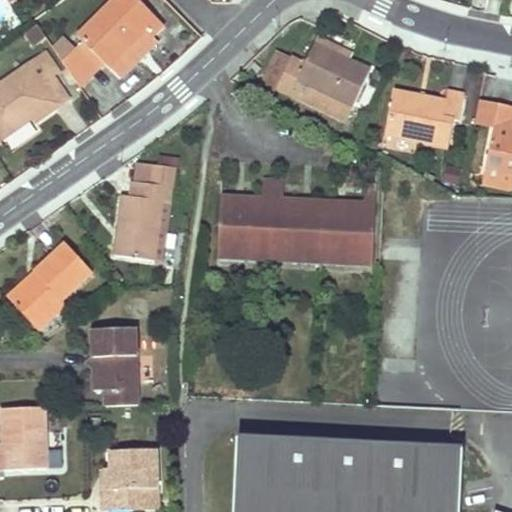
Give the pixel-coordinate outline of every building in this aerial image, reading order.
[(5,0),(11,8),(23,0),(5,0)] [(134,0),(115,0),(74,39),(77,43),(60,59),(76,83),(96,65),(101,70),(127,46),(143,33),(151,40),(162,28),(134,0)] [(32,53),(47,42),(36,26),(20,37),(32,53)] [(354,51),(320,34),(315,45),(349,60),(354,51)] [(349,106),(368,70),(349,60),(315,45),(304,65),(288,56),(270,87),(288,96),(296,81),(349,106)] [(288,56),(275,48),(252,88),(265,96),(270,87),(288,56)] [(62,77),(46,53),(38,58),(55,83),(62,77)] [(38,58),(0,84),(0,140),(33,120),(30,116),(49,102),(54,111),(68,103),(55,83),(38,58)] [(349,106),(296,81),(288,96),(342,122),(349,106)] [(438,105),(389,97),(381,139),(444,148),(448,126),(456,127),(461,96),(440,93),(438,105)] [(496,104),(478,100),(474,122),(493,126),(496,104)] [(54,111),(49,102),(30,116),(33,120),(36,125),(54,111)] [(511,130),(510,130),(511,119),(511,111),(511,106),(496,104),(493,126),(488,172),(511,174),(511,130)] [(156,189),(175,192),(177,175),(138,168),(135,186),(156,189)] [(487,189),(511,190),(511,174),(488,172),(487,189)] [(240,199),(221,199),(219,260),(246,261),(246,250),(271,250),(272,177),(262,177),(262,200),(262,210),(240,209),(240,199)] [(272,177),(271,250),(295,250),(295,262),(320,262),(321,211),(303,211),(304,200),(282,200),(283,177),(272,177)] [(321,211),(320,262),(345,262),(346,251),(374,251),(375,179),(363,179),(362,201),(346,201),(345,212),(321,211)] [(127,202),(118,261),(154,267),(159,234),(162,208),(171,209),(175,192),(156,189),(135,186),(132,203),(127,202)] [(262,200),(240,199),(240,209),(262,210),(262,200)] [(321,200),(304,200),(303,211),(321,211),(321,200)] [(321,211),(345,212),(346,201),(321,200),(321,211)] [(168,236),(159,234),(154,267),(161,269),(168,236)] [(59,303),(91,274),(64,243),(32,272),(39,279),(11,304),(36,334),(63,310),(59,303)] [(246,250),(246,261),(271,261),(271,250),(246,250)] [(295,250),(271,250),(271,261),(295,262),(295,250)] [(374,251),(346,251),(345,262),(373,263),(374,251)] [(32,272),(4,296),(11,304),(39,279),(32,272)] [(104,386),(104,405),(139,405),(138,329),(93,329),(93,387),(104,386)] [(43,408),(1,408),(2,442),(2,473),(58,472),(59,434),(43,434),(43,408)] [(448,451),(235,445),(232,511),(455,511),(458,451),(448,451)] [(162,454),(115,453),(116,472),(107,472),(108,511),(146,511),(146,496),(163,495),(162,454)] [(146,496),(146,511),(162,511),(163,495),(146,496)]
